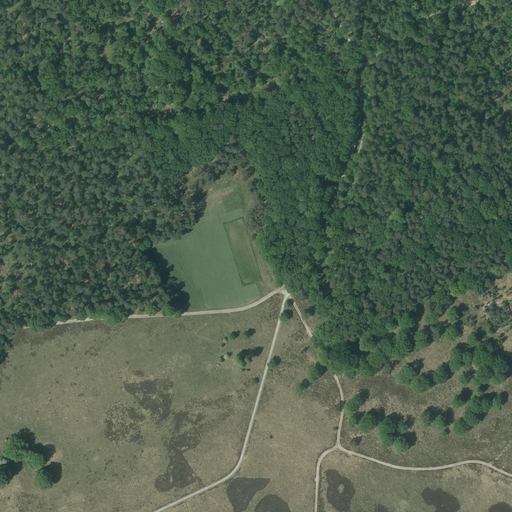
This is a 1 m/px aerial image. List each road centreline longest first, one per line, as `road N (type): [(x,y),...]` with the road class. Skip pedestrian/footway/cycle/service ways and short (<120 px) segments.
road 1 (unknown): [(366,0),(354,151),(326,239),(277,290),(293,301),(340,388),(336,449),(319,459),(315,511)]
road 2 (track): [(277,290),(238,310),(0,333)]
road 3 (track): [(336,449),(397,468),(475,461),(511,476)]
road 4 (track): [(486,0),(365,43)]
